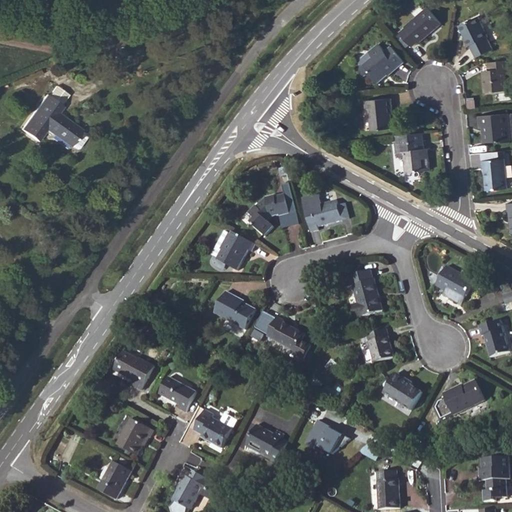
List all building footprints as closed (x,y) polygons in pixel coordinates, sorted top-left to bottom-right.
[(399,32),(412,47),(417,43),(418,44),(441,24),(427,7),(404,26),(404,27),(399,32)] [(458,26),(469,46),(470,45),(476,58),(492,50),(487,37),(488,37),(477,16),(458,26)] [(385,52),(379,44),(369,52),(373,57),(360,67),(367,75),(368,74),(376,83),(388,74),(388,75),(404,62),(391,46),(387,50),(388,52),(386,53),(385,52)] [(484,76),(485,88),(489,87),(490,92),(508,90),(506,74),(511,74),(510,60),(487,62),(488,71),(488,76),(484,76)] [(48,94),(40,104),(53,113),(60,103),(48,94)] [(366,100),(366,108),(369,108),(371,130),(393,128),(391,114),(393,114),(391,98),(366,100)] [(38,137),(41,134),(46,138),(44,141),(61,154),(62,153),(67,156),(69,156),(77,146),(76,143),(72,140),(72,139),(55,126),(52,130),(47,126),(49,122),(55,115),(53,113),(40,104),(39,103),(14,136),(30,148),(38,137)] [(511,112),(478,116),(479,127),(483,126),(485,142),(511,139),(511,112)] [(394,135),(394,139),(401,138),(402,142),(394,143),(395,152),(397,152),(397,157),(405,157),(406,172),(430,170),(428,148),(424,148),(422,133),(394,135)] [(482,160),(483,169),(485,169),(487,190),(507,189),(504,158),(482,160)] [(286,167),(280,169),(282,176),(288,174),(288,171),(286,167)] [(288,171),(288,174),(290,181),(296,179),(294,170),(288,171)] [(250,213),(255,218),(252,222),(266,236),(275,227),(267,219),(280,216),(280,217),(291,214),(285,194),(275,197),(275,196),(265,198),(257,207),(256,206),(250,213)] [(306,209),(322,205),(320,197),(305,201),(306,209)] [(306,209),(311,233),(319,231),(319,227),(343,221),(338,201),(322,205),(306,209)] [(217,259),(218,260),(227,265),(238,271),(249,250),(252,252),(257,244),(234,231),(232,234),(223,250),(217,259)] [(223,250),(232,234),(230,233),(221,249),(223,250)] [(218,260),(215,266),(224,271),(227,265),(218,260)] [(447,291),(451,293),(448,297),(462,305),(475,282),(447,266),(437,286),(447,291)] [(344,277),(347,287),(354,286),(359,303),(352,305),(356,319),(384,311),(375,279),(374,280),(371,270),(344,277)] [(237,299),(238,298),(227,292),(216,313),(246,329),(257,310),(244,304),(237,299)] [(155,305),(164,310),(167,304),(158,299),(155,305)] [(268,337),(296,352),(295,354),(305,359),(312,347),(303,342),(306,336),(284,324),(285,322),(278,318),(268,337)] [(481,327),(483,336),(485,335),(492,358),(510,353),(502,321),(481,327)] [(368,335),(376,363),(395,358),(387,330),(368,335)] [(177,348),(182,351),(187,342),(182,339),(177,348)] [(115,370),(134,381),(133,384),(144,390),(156,368),(125,351),(115,370)] [(404,382),(406,380),(397,374),(385,393),(412,410),(422,394),(412,387),(404,382)] [(161,394),(181,405),(180,408),(188,412),(198,393),(169,378),(161,394)] [(433,402),(442,421),(486,401),(477,381),(465,387),(464,386),(445,394),(446,397),(439,401),(439,400),(433,402)] [(262,394),(267,385),(261,382),(256,391),(262,394)] [(195,431),(203,435),(202,437),(223,448),(233,429),(237,421),(225,415),(221,423),(213,418),(214,415),(206,411),(195,431)] [(144,445),(148,437),(150,438),(154,431),(132,419),(118,445),(138,456),(144,445)] [(352,439),(318,421),(305,444),(316,450),(318,447),(334,455),(352,439)] [(278,466),(286,451),(290,443),(283,440),(285,435),(277,431),(275,435),(258,426),(248,445),(272,458),(270,462),(278,466)] [(480,470),(481,481),(488,480),(488,491),(485,491),(486,502),(497,501),(497,498),(508,497),(508,480),(511,480),(510,457),(485,458),(485,470),(480,470)] [(99,489),(118,499),(133,472),(114,461),(99,489)] [(196,472),(192,479),(188,477),(175,500),(176,501),(172,508),(173,511),(188,511),(190,509),(192,509),(200,493),(210,498),(218,484),(196,472)] [(378,473),(380,510),(400,509),(399,481),(398,481),(397,472),(378,473)]
